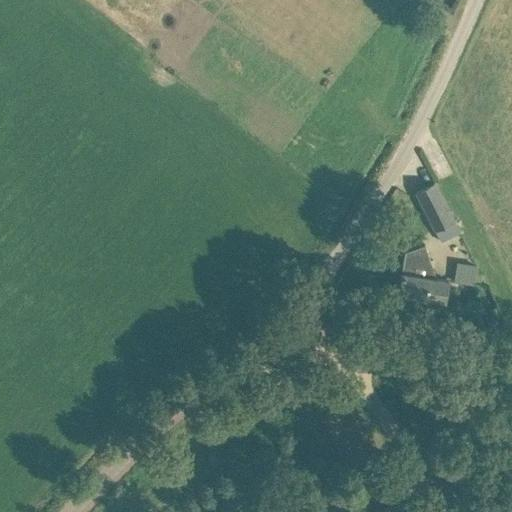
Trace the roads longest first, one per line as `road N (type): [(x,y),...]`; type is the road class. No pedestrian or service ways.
road 1 (unclassified): [(305,343),(307,312),(325,273),(402,154),(476,0)]
road 2 (unclassified): [(76,511),(173,411),(305,343)]
road 3 (unclassified): [(447,511),(339,346)]
road 4 (unclassified): [(511,362),(339,346)]
